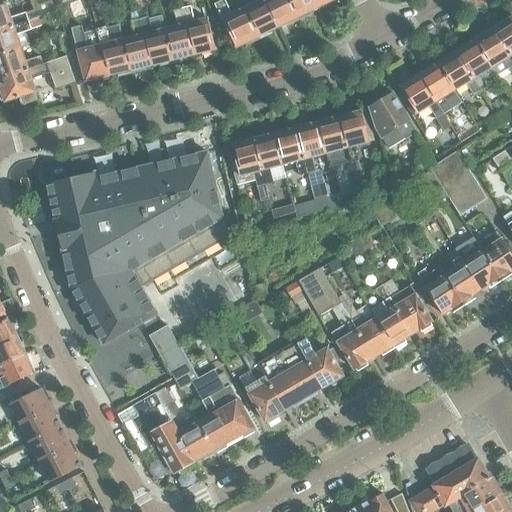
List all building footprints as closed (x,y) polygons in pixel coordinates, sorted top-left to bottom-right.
[(0,31),(39,18),(40,18),(57,12),(52,0),(31,0),(35,10),(26,13),(12,18),(7,4),(0,6),(0,31)] [(260,39),(246,9),(233,15),(225,0),(216,4),(232,38),(230,39),(236,51),(260,39)] [(246,9),(260,39),(272,33),(271,31),(279,27),(265,0),(245,0),(243,3),(246,9)] [(265,0),(279,27),(287,23),(288,25),(300,20),(290,0),(265,0)] [(290,0),(300,20),(312,14),(311,11),(318,8),(314,0),(290,0)] [(314,0),(318,8),(319,7),(320,10),(340,0),(339,0),(314,0)] [(192,6),(183,8),(195,55),(204,53),(204,56),(215,53),(214,50),(217,49),(209,18),(196,22),(192,6)] [(179,26),(166,29),(174,63),(187,60),(187,57),(195,55),(183,8),(175,11),(179,26)] [(150,17),(141,19),(153,66),(162,64),(162,66),(174,63),(166,29),(163,16),(150,19),(150,17)] [(0,55),(21,48),(17,36),(33,30),(32,30),(43,26),(40,18),(39,18),(0,31),(0,55)] [(502,25),(495,29),(511,56),(511,18),(511,19),(508,18),(503,22),(502,25)] [(137,37),(124,40),(132,74),(146,71),(145,68),(153,66),(141,19),(133,21),(137,37)] [(99,30),(102,46),(110,77),(119,75),(120,77),(132,74),(124,40),(120,25),(107,28),(99,30)] [(110,77),(102,46),(89,49),(83,26),(74,29),(87,83),(97,80),(98,83),(109,80),(109,77),(110,77)] [(478,39),(476,40),(498,76),(509,70),(511,73),(511,72),(511,56),(495,29),(487,34),(484,33),(478,36),(478,39)] [(465,47),(457,52),(482,92),(489,87),(487,83),(498,76),(476,40),(475,41),(472,41),(466,44),(465,47)] [(0,79),(53,61),(51,58),(46,60),(45,55),(26,61),(21,48),(0,55),(0,79)] [(441,62),(439,63),(455,90),(466,84),(474,96),(482,92),(457,52),(450,57),(446,56),(441,59),(441,62)] [(67,57),(53,61),(0,79),(0,95),(2,102),(5,101),(6,102),(20,97),(23,105),(38,100),(36,92),(32,78),(51,72),(56,87),(75,81),(67,57)] [(429,70),(420,75),(452,127),(460,122),(444,97),(455,90),(439,63),(438,64),(434,64),(429,67),(429,70)] [(452,127),(420,75),(413,80),(409,79),(404,82),(404,85),(401,87),(418,114),(429,106),(437,119),(444,131),(452,127)] [(374,119),(379,128),(377,129),(389,149),(405,139),(406,140),(418,133),(394,94),(370,108),(376,117),(374,119)] [(511,116),(507,108),(496,114),(503,125),(511,119),(511,116)] [(348,115),(340,118),(353,170),(362,168),(356,146),(370,142),(361,112),(359,112),(356,110),(350,112),(348,115)] [(503,125),(496,114),(485,121),(492,132),(503,125)] [(321,122),(318,123),(326,154),(339,150),(343,164),(345,172),(353,170),(340,118),(332,120),(328,118),(322,120),(321,122)] [(306,126),(297,129),(309,173),(317,171),(313,157),(326,154),(318,123),(317,123),(314,122),(308,123),(306,126)] [(278,134),(276,134),(284,165),(297,161),(301,176),(309,173),(297,129),(289,131),(286,129),(280,131),(278,134)] [(264,137),(255,140),(266,185),(267,184),(274,182),(271,169),(284,165),(276,134),(274,135),(271,133),(266,134),(264,137)] [(266,185),(255,140),(247,142),(244,140),(237,142),(236,145),(233,145),(235,153),(230,154),(238,184),(256,179),(259,187),(262,202),(270,200),(267,184),(266,185)] [(470,158),(466,150),(462,152),(467,160),(470,158)] [(494,159),(502,171),(511,164),(511,159),(506,151),(494,159)] [(72,288),(104,345),(158,314),(142,286),(228,237),(208,152),(97,178),(96,173),(48,184),(57,221),(56,221),(63,251),(72,288)] [(443,187),(442,187),(448,197),(461,216),(488,199),(457,152),(431,169),(433,171),(443,187)] [(430,195),(442,187),(443,187),(433,171),(420,179),(430,195)] [(448,197),(442,187),(430,195),(436,204),(448,197)] [(357,188),(345,191),(347,199),(359,196),(357,188)] [(338,195),(316,201),(319,212),(341,207),(338,195)] [(371,207),(383,227),(399,217),(396,213),(390,202),(387,197),(371,207)] [(319,212),(316,201),(295,206),(297,212),(296,212),(298,218),(319,212)] [(272,210),(275,219),(296,213),(296,212),(297,212),(295,204),(272,210)] [(373,216),(367,205),(354,213),(360,224),(373,216)] [(418,210),(412,214),(419,225),(425,221),(418,210)] [(494,244),(483,251),(502,281),(511,274),(511,271),(511,270),(511,253),(494,226),(486,231),(494,244)] [(374,247),(368,236),(360,240),(366,251),(374,247)] [(366,251),(360,240),(348,247),(352,255),(357,256),(366,252),(366,251)] [(463,245),(456,250),(482,290),(490,285),(491,288),(502,281),(483,251),(471,259),(463,245)] [(457,268),(446,275),(445,276),(464,305),(475,298),(473,296),(482,290),(456,250),(448,255),(457,268)] [(329,264),(334,273),(347,266),(342,257),(329,264)] [(445,276),(446,275),(441,267),(428,275),(425,270),(418,274),(444,315),(452,309),(454,312),(464,305),(445,276)] [(344,311),(346,310),(322,268),(300,281),(320,316),(332,309),(344,327),(333,334),(354,369),(357,368),(358,371),(367,365),(366,363),(373,358),(344,311)] [(392,280),(383,285),(412,334),(421,329),(422,332),(432,326),(431,323),(433,322),(411,286),(400,292),(392,280)] [(292,298),(293,298),(296,305),(298,304),(299,304),(306,300),(302,293),(303,292),(297,282),(286,288),(292,298)] [(257,286),(259,298),(268,295),(265,284),(257,286)] [(388,312),(377,318),(395,348),(406,341),(405,339),(412,334),(383,285),(376,290),(385,305),(388,312)] [(0,316),(6,314),(17,309),(12,298),(1,303),(0,300),(0,316)] [(239,326),(264,313),(257,301),(233,314),(239,326)] [(352,306),(346,310),(344,311),(373,358),(382,353),(383,355),(395,348),(377,318),(364,326),(352,306)] [(0,344),(18,336),(13,325),(16,323),(12,316),(0,321),(0,344)] [(190,363),(180,345),(179,345),(168,325),(150,336),(171,375),(173,374),(172,373),(179,369),(190,363)] [(0,366),(24,354),(21,348),(23,347),(18,336),(0,344),(0,366)] [(307,338),(298,344),(324,388),(332,383),(333,385),(343,379),(342,377),(344,376),(328,348),(317,354),(307,338)] [(316,392),(324,388),(298,344),(279,355),(306,401),(318,394),(316,392)] [(0,374),(1,377),(0,377),(0,389),(33,373),(30,367),(31,366),(26,354),(24,354),(0,366),(0,374)] [(306,401),(279,355),(260,366),(266,376),(285,410),(293,405),(295,408),(306,401)] [(177,382),(185,378),(196,371),(194,368),(183,374),(175,378),(177,382)] [(183,374),(179,369),(172,373),(173,374),(175,378),(183,374)] [(231,386),(226,388),(216,371),(215,370),(200,378),(201,379),(235,439),(243,435),(245,438),(255,432),(253,429),(255,428),(231,386)] [(285,410),(266,376),(246,388),(266,422),(268,420),(269,423),(279,417),(278,414),(285,410)] [(182,390),(190,385),(185,378),(177,382),(182,390)] [(213,416),(200,423),(217,453),(228,447),(227,444),(235,439),(201,379),(194,383),(204,400),(213,416)] [(11,404),(20,423),(21,424),(55,407),(54,405),(51,406),(42,388),(11,404)] [(167,388),(156,394),(164,408),(175,402),(167,388)] [(179,471),(194,462),(174,427),(164,408),(156,394),(134,406),(140,416),(133,420),(136,425),(149,448),(149,449),(151,452),(158,448),(170,468),(171,468),(172,469),(179,471)] [(134,406),(119,415),(124,425),(125,424),(133,420),(140,416),(134,406)] [(22,427),(31,443),(62,427),(53,410),(56,408),(55,407),(21,424),(20,423),(14,427),(16,430),(22,427)] [(136,425),(133,420),(125,424),(141,453),(149,448),(136,425)] [(176,426),(174,427),(194,462),(204,457),(205,460),(217,453),(200,423),(188,430),(185,425),(177,429),(176,426)] [(31,443),(40,462),(74,445),(74,443),(71,445),(62,427),(31,443)] [(74,445),(40,462),(51,483),(82,467),(73,448),(75,446),(74,445)] [(414,511),(434,511),(462,496),(461,495),(489,479),(469,446),(462,448),(455,454),(447,456),(440,463),(433,465),(427,471),(436,486),(410,501),(414,511)] [(0,473),(0,474),(3,482),(12,478),(8,470),(0,473)] [(12,478),(3,482),(7,490),(15,486),(12,478)] [(73,478),(66,482),(70,490),(77,487),(73,478)] [(490,478),(444,508),(445,511),(470,511),(500,495),(490,478)] [(70,490),(66,482),(58,486),(62,494),(70,490)] [(0,494),(0,508),(2,511),(4,511),(11,509),(3,494),(0,494)] [(392,511),(384,494),(372,500),(369,500),(364,502),(363,505),(359,507),(361,511),(392,511)] [(392,499),(398,511),(410,511),(403,494),(392,499)] [(510,511),(501,495),(472,511),(510,511)] [(35,498),(27,502),(31,510),(39,506),(35,498)] [(26,511),(31,510),(27,502),(19,506),(22,511),(26,511)]
